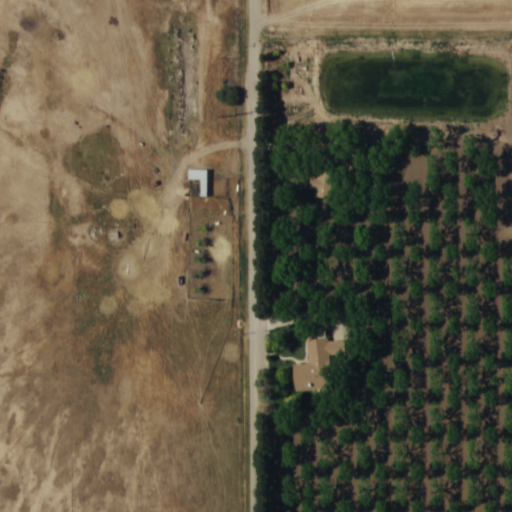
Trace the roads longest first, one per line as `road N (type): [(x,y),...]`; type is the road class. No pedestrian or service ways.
road 1 (residential): [(254,511),(251,0)]
road 2 (residential): [(511,7),(252,8)]
